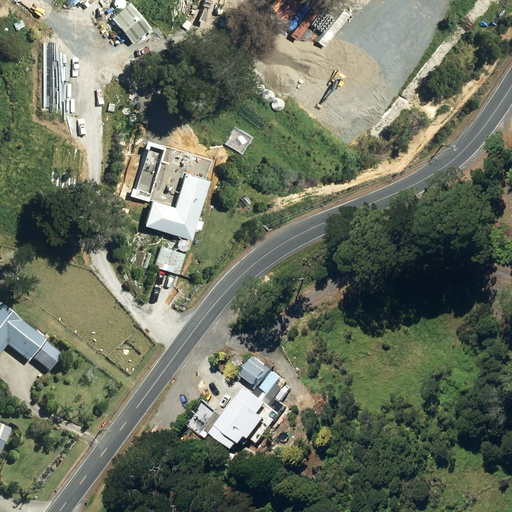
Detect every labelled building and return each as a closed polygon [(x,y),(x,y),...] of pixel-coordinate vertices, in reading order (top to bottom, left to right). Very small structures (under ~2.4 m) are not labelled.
[(128,1),(110,17),(132,41),(149,26),(128,1)] [(57,98),(53,106),(57,109),(62,101),(57,98)] [(189,132),(179,120),(173,126),(184,137),(189,132)] [(179,156),(182,159),(180,162),(190,170),(199,158),(189,150),(186,154),(183,151),(179,156)] [(141,223),(190,238),(193,227),(198,229),(201,220),(195,218),(208,179),(183,171),(172,206),(149,198),(141,223)] [(240,199),(245,205),(250,201),(244,195),(240,199)] [(160,247),(154,266),(178,273),(183,254),(160,247)] [(43,341),(44,340),(0,304),(0,351),(5,344),(27,362),(31,357),(48,371),(61,355),(43,341)] [(266,364),(256,356),(241,376),(258,389),(269,374),(274,378),(277,373),(276,372),(277,370),(273,367),(275,366),(268,361),(266,364)] [(208,428),(236,449),(242,441),(245,443),(250,435),(253,438),(269,417),(263,413),(271,403),(249,386),(227,415),(221,411),(208,428)]
